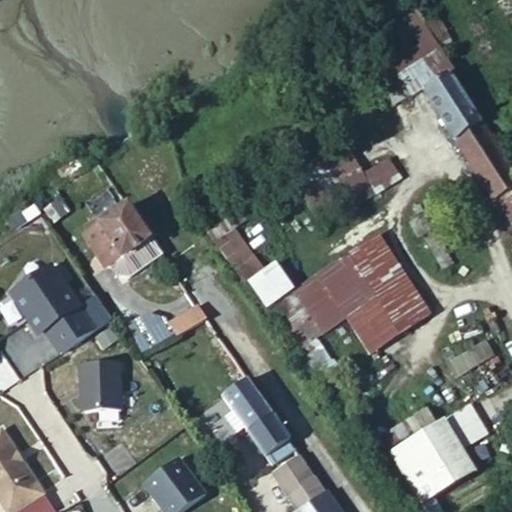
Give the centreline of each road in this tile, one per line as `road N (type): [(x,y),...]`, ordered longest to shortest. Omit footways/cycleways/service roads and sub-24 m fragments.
road 1 (unclassified): [(362,511),(210,282)]
road 2 (unclassified): [(11,381),(96,511)]
